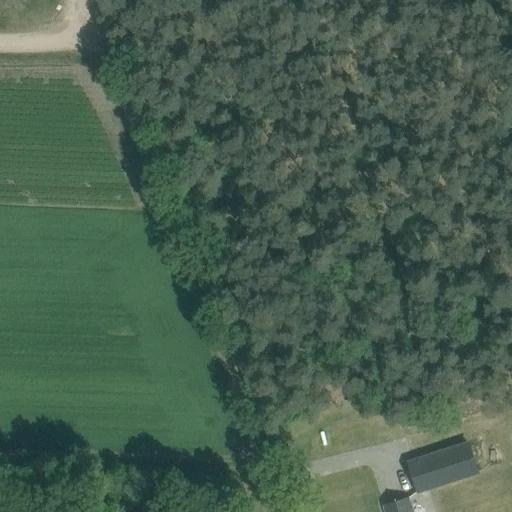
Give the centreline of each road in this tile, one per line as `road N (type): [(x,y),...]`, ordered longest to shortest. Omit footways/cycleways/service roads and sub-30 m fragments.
road 1 (track): [(74,27),(101,38),(159,169),(270,468)]
road 2 (track): [(270,468),(249,477),(0,466)]
